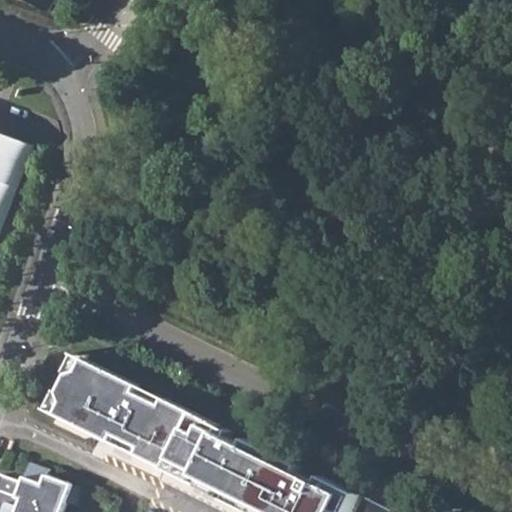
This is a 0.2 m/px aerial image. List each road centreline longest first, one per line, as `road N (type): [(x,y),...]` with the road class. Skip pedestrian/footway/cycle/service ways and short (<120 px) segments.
road 1 (residential): [(41,281),(506,511)]
road 2 (residential): [(64,77),(80,115),(82,164),(41,281)]
